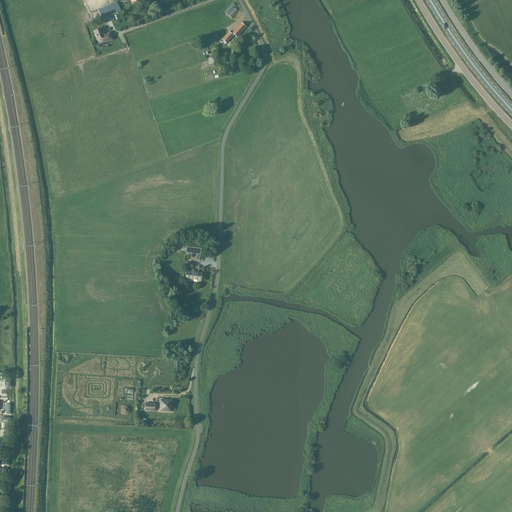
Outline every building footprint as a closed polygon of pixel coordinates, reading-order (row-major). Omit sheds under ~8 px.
[(102,19),(121,11),(116,2),(98,10),(102,19)] [(236,6),(232,3),(224,12),(231,18),(237,11),(234,8),(236,6)] [(237,37),(245,27),(241,23),(232,33),(231,34),(233,36),(234,35),(237,37)] [(100,29),(94,32),(96,39),(97,40),(99,42),(101,42),(102,43),(104,42),(105,42),(112,40),(109,33),(105,35),(102,33),(100,29)] [(233,36),(231,34),(229,32),(222,39),(227,43),(233,36)] [(218,38),(216,34),(207,37),(209,44),(215,42),(214,39),(218,38)] [(187,242),(186,253),(201,254),(202,244),(187,242)] [(201,281),(202,273),(194,272),(195,270),(190,269),(190,272),(186,271),(185,279),(193,280),(193,283),(197,284),(197,281),(201,281)] [(171,412),(172,401),(161,400),(160,411),(171,412)] [(155,403),(145,403),(144,411),(155,411),(155,403)]
